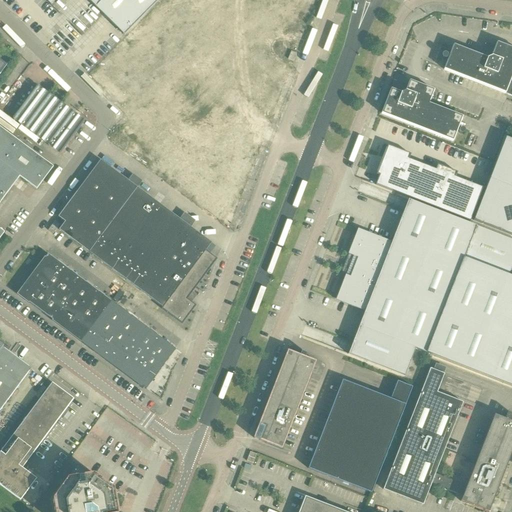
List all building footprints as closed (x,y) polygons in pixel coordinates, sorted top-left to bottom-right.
[(102,0),(96,8),(110,21),(110,22),(124,36),(159,0),(102,0)] [(444,59),(445,59),(447,60),(443,70),(444,70),(511,96),(511,95),(511,49),(497,43),(496,43),(492,55),(491,54),(490,53),(484,55),(485,56),(485,58),(453,46),(449,56),(447,55),(446,54),(444,53),(442,54),(441,56),(442,58),(444,59)] [(288,59),(293,62),(296,54),(291,52),(288,59)] [(391,89),(390,90),(381,114),(452,142),(453,141),(456,131),(459,132),(459,133),(461,134),(464,133),(464,131),(463,129),(461,128),(460,128),(458,128),(462,118),(462,117),(461,117),(428,104),(429,102),(433,91),(409,81),(406,89),(404,89),(404,88),(398,90),(399,91),(398,93),(391,90),(391,89)] [(37,87),(13,119),(60,153),(84,122),(71,113),(60,105),(60,104),(59,105),(48,96),(49,96),(37,87)] [(0,238),(4,233),(0,229),(0,202),(19,177),(36,190),(53,167),(0,127),(0,238)] [(495,163),(489,179),(511,188),(511,140),(505,138),(495,163)] [(379,176),(375,185),(469,222),(482,189),(454,178),(456,173),(437,166),(435,170),(408,160),(409,155),(387,146),(376,175),(379,176)] [(100,161),(58,217),(65,222),(59,230),(88,253),(162,308),(161,309),(182,325),(195,306),(187,300),(216,260),(205,251),(211,243),(100,161)] [(511,188),(489,179),(473,221),(511,236),(511,188)] [(357,229),(352,240),(347,254),(357,258),(356,261),(355,261),(354,261),(353,262),(353,263),(353,264),(354,265),(349,277),(344,275),(337,296),(366,307),(348,355),(404,377),(415,349),(511,387),(511,277),(508,275),(511,265),(511,240),(408,200),(392,240),(391,243),(385,240),(357,229)] [(55,221),(48,231),(53,234),(60,225),(55,221)] [(48,255),(33,274),(64,298),(79,278),(48,255)] [(26,301),(49,318),(64,298),(33,274),(18,295),(26,301)] [(49,318),(81,342),(111,302),(79,278),(64,298),(49,318)] [(81,342),(113,366),(143,325),(111,302),(81,342)] [(143,325),(113,366),(145,390),(175,350),(143,325)] [(0,410),(31,369),(2,347),(3,345),(0,342),(0,410)] [(253,438),(281,449),(315,362),(305,358),(306,354),(301,352),(299,356),(287,351),(253,438)] [(493,499),(511,451),(511,421),(510,421),(511,414),(507,412),(504,419),(494,415),(467,484),(466,486),(435,474),(462,403),(437,393),(444,374),(430,369),(383,490),(423,505),(431,483),(463,496),(462,498),(461,498),(460,502),(467,504),(487,511),(488,511),(489,511),(491,504),(492,504),(493,504),(494,503),(494,502),(494,501),(493,500),(493,499)] [(308,469),(371,493),(412,387),(397,381),(390,399),(342,381),(308,469)] [(52,383),(11,438),(33,454),(73,399),(52,383)] [(33,454),(11,438),(0,452),(0,486),(20,501),(36,479),(22,468),(33,454)] [(250,452),(248,458),(246,461),(252,464),(256,454),(250,452)] [(116,511),(113,490),(78,464),(52,500),(54,511),(116,511)] [(343,511),(304,497),(298,511),(343,511)]
